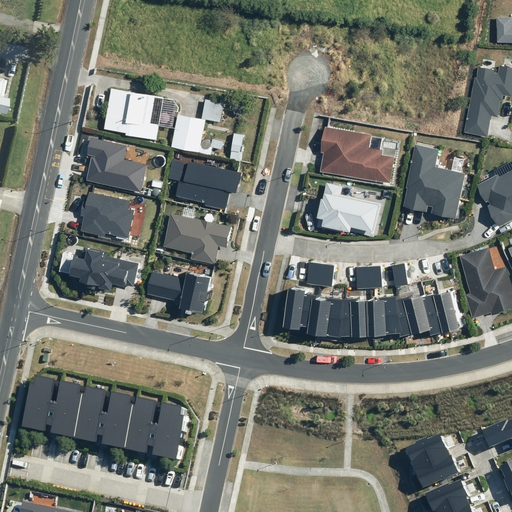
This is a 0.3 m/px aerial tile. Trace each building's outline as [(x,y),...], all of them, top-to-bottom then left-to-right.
[(511,17),(496,17),(496,43),(511,42),(511,17)] [(464,132),(487,137),(489,126),(491,115),(497,116),(500,100),(502,100),(503,95),(511,97),(511,96),(511,67),(499,65),(498,73),(495,72),(495,69),(479,66),(477,77),(474,77),(464,132)] [(0,111),(6,113),(9,99),(4,98),(7,80),(4,80),(4,78),(0,77),(0,111)] [(126,135),(157,140),(164,96),(111,87),(104,129),(126,133),(126,135)] [(178,113),(172,146),(200,151),(206,119),(220,122),(223,101),(205,98),(202,117),(194,116),(178,113)] [(372,134),(324,126),(320,152),(324,153),(321,171),(390,183),(395,157),(382,155),(382,150),(369,148),(372,134)] [(235,133),(230,159),(240,161),(245,135),(235,133)] [(91,157),(86,181),(141,193),(147,165),(124,159),(127,145),(91,137),(87,155),(95,157),(95,158),(91,157)] [(437,151),(415,146),(406,188),(407,188),(403,207),(427,212),(428,207),(433,208),(432,213),(454,218),(464,175),(433,168),(437,151)] [(238,194),(242,173),(188,162),(188,164),(173,161),(169,178),(180,180),(176,197),(205,203),(204,206),(227,210),(231,192),(238,194)] [(494,220),(498,227),(511,219),(511,170),(499,177),(498,174),(476,185),(486,203),(489,201),(490,205),(487,206),(494,220)] [(342,187),(326,183),(323,199),(321,198),(317,218),(319,218),(318,226),(350,233),(350,232),(373,237),(381,204),(340,195),(342,187)] [(130,200),(89,191),(86,202),(84,201),(81,216),(84,216),(81,231),(104,236),(105,233),(128,238),(135,210),(128,209),(130,200)] [(191,259),(215,264),(219,246),(227,248),(232,227),(171,213),(163,247),(192,254),(191,259)] [(124,285),(134,287),(139,263),(107,256),(108,252),(84,247),(82,256),(73,255),(69,276),(80,278),(78,286),(95,289),(96,286),(99,286),(99,288),(111,291),(113,285),(124,287),(124,285)] [(489,248),(459,256),(470,293),(465,295),(472,318),(491,312),(492,314),(511,308),(511,285),(506,267),(495,270),(489,248)] [(335,265),(310,261),(307,283),(332,287),(335,265)] [(396,286),(408,284),(405,263),(393,265),(396,286)] [(357,289),(382,287),(381,265),(355,267),(357,289)] [(205,314),(213,277),(186,270),(184,278),(153,271),(148,294),(181,301),(180,308),(205,314)] [(314,336),(318,298),(306,296),(306,292),(289,289),(283,327),(300,330),(300,326),(308,327),(306,334),(314,336)] [(451,292),(439,294),(450,333),(459,329),(451,292)] [(450,333),(439,294),(425,297),(435,335),(442,332),(442,334),(450,333)] [(399,299),(406,336),(429,331),(430,336),(435,335),(425,297),(424,295),(414,298),(413,296),(399,299)] [(371,300),(371,336),(406,336),(399,299),(399,296),(371,300)] [(314,336),(344,337),(345,298),(328,298),(328,299),(318,298),(314,336)] [(344,337),(371,336),(371,300),(359,302),(359,298),(345,298),(344,337)] [(20,426),(182,460),(192,409),(37,376),(35,382),(30,381),(20,426)] [(511,418),(508,420),(507,419),(481,429),(489,448),(511,438),(511,440),(511,418)] [(447,453),(449,452),(442,434),(428,440),(427,437),(416,442),(417,444),(405,449),(414,467),(447,453)] [(451,456),(449,452),(447,453),(414,467),(423,488),(461,472),(453,455),(451,456)] [(511,461),(500,466),(505,478),(504,479),(508,491),(510,490),(511,495),(511,461)] [(439,511),(466,501),(469,500),(467,497),(470,496),(463,479),(426,495),(433,511),(435,510),(435,511),(439,511)] [(474,511),(469,500),(466,501),(439,511),(474,511)] [(75,511),(22,501),(20,511),(75,511)]
